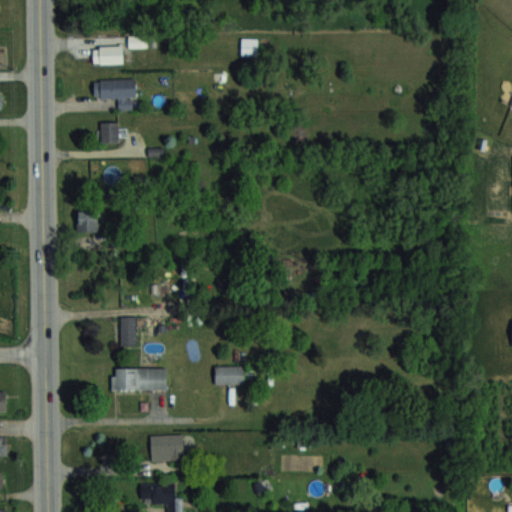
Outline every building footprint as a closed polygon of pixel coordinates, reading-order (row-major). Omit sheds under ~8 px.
[(129,46),(146,46),(146,36),(129,36),(129,46)] [(93,45),(93,62),(123,62),(123,45),(93,45)] [(118,97),(118,109),(136,109),(136,78),(94,78),(94,97),(118,97)] [(119,142),(119,121),(101,121),(101,142),(119,142)] [(78,209),(78,231),(98,231),(98,209),(78,209)] [(140,315),(120,315),(120,345),(139,345),(140,315)] [(215,364),(215,383),(244,383),(244,364),(215,364)] [(167,366),(112,366),(112,389),(167,389),(167,366)] [(183,434),(151,434),(151,458),(183,458),(183,434)] [(141,482),(141,503),(167,502),(167,511),(182,511),(183,495),(175,495),(175,482),(141,482)]
